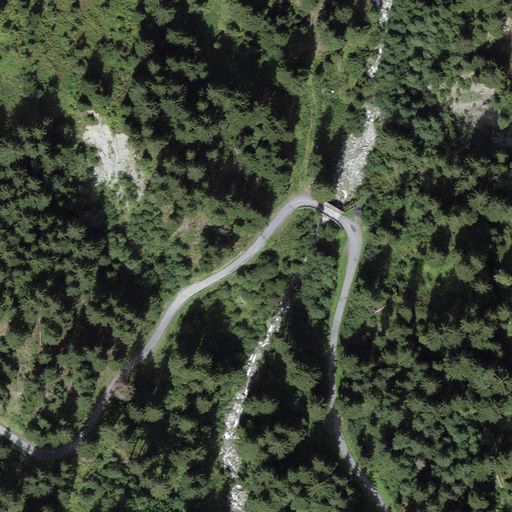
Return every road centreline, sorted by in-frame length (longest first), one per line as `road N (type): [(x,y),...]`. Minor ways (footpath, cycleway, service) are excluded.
road 1 (track): [(304,202),(287,208),(245,261),(173,306),(73,447),(46,455)]
road 2 (track): [(385,511),(338,430),(332,396),(355,238),(340,218),(304,202)]
